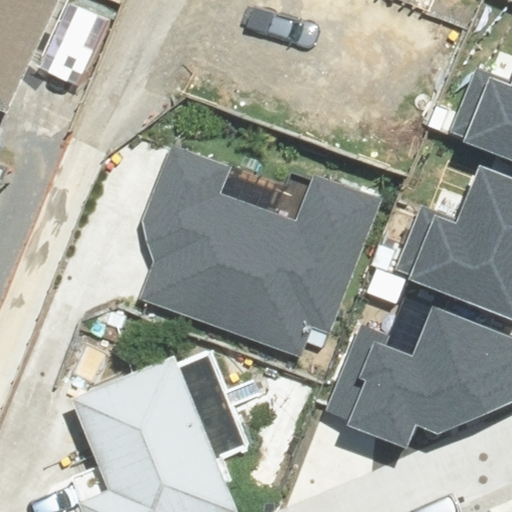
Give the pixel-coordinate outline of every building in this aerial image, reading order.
[(0,0),(0,106),(24,117),(75,0),(0,0)] [(416,0),(375,0),(395,21),(416,0)] [(511,64),(487,55),(462,120),(511,138),(511,64)] [(164,247),(149,287),(304,344),(314,316),(339,325),(388,189),(323,166),(307,209),(232,181),(241,158),(176,134),(149,209),(164,247)] [(434,195),(409,260),(511,298),(511,161),(494,155),(474,210),(434,195)] [(381,366),(364,408),(418,430),(425,413),(449,422),(511,390),(511,317),(448,292),(426,346),(387,330),(374,363),(381,366)] [(231,511),(261,501),(205,351),(97,391),(131,482),(105,492),(112,511),(231,511)]
